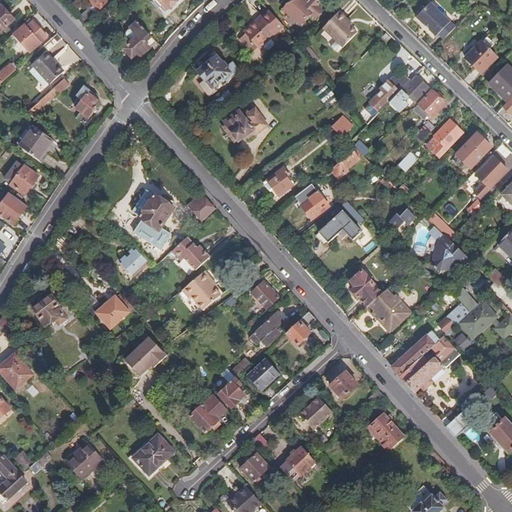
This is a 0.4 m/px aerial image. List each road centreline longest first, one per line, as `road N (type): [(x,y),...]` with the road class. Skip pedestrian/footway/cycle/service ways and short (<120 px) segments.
road 1 (residential): [(134,101),(350,338)]
road 2 (residential): [(134,101),(0,299)]
road 3 (residential): [(350,338),(502,508)]
road 4 (residential): [(350,338),(186,489)]
road 5 (residential): [(511,140),(365,0)]
road 6 (residential): [(229,0),(134,101)]
road 7 (residential): [(43,0),(134,101)]
